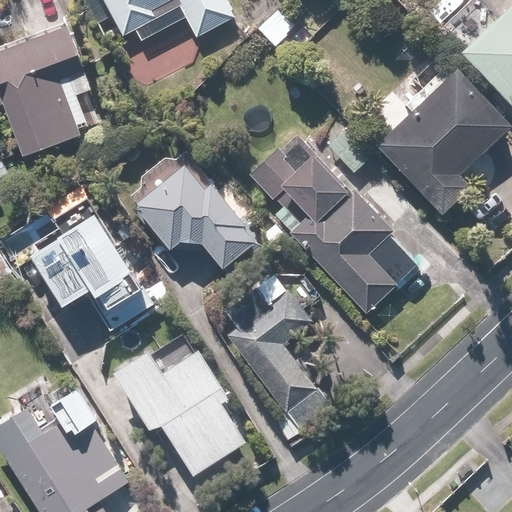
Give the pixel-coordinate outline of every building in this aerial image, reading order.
[(107,0),(125,36),(159,19),(154,9),(171,0),(181,0),(183,3),(181,4),(197,36),(236,18),(232,11),(235,9),(230,0),(107,0)] [(492,14),(479,0),(472,0),(451,21),(467,38),(492,14)] [(511,3),(463,50),(511,102),(511,3)] [(295,27),(278,8),(258,27),(275,45),(295,27)] [(70,25),(0,50),(0,85),(26,156),(82,136),(62,80),(87,71),(70,25)] [(462,173),(511,126),(511,122),(460,67),(379,143),(446,213),(474,187),(462,173)] [(213,88),(192,106),(213,129),(233,111),(213,88)] [(344,129),(328,144),(357,174),(373,158),(344,129)] [(300,222),(292,230),(366,313),(398,285),(370,254),(396,230),(357,186),(350,192),(298,133),(255,172),(300,222)] [(6,151),(0,153),(0,183),(0,184),(18,174),(6,151)] [(185,240),(204,241),(224,267),(258,241),(247,226),(249,224),(215,182),(208,188),(189,163),(140,201),(175,247),(185,240)] [(98,213),(34,254),(66,305),(87,292),(112,331),(157,303),(98,213)] [(290,288),(229,333),(288,412),(320,388),(284,341),(313,319),(290,288)] [(165,424),(195,474),(249,441),(225,401),(232,396),(203,348),(166,371),(153,349),(118,370),(155,430),(165,424)] [(30,406),(0,424),(0,442),(43,511),(109,511),(102,499),(131,481),(94,421),(98,418),(79,387),(53,404),(62,418),(44,429),(30,406)]
